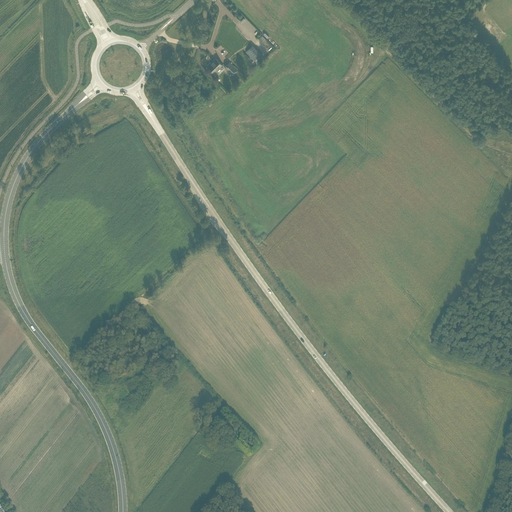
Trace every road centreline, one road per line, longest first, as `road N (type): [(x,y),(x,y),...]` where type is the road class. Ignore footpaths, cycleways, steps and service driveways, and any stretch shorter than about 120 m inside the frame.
road 1 (primary): [(448,511),(280,310),(150,114)]
road 2 (secondary): [(122,511),(103,424),(20,308),(4,250)]
road 3 (track): [(386,46),(420,45),(511,138)]
road 4 (secondary): [(4,250),(14,179),(73,108)]
road 5 (track): [(313,85),(386,46),(341,0)]
